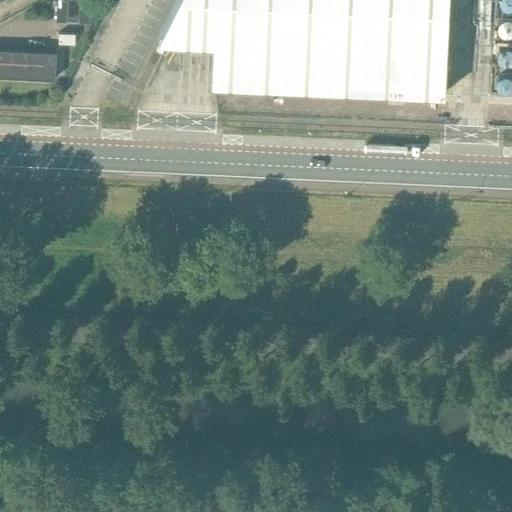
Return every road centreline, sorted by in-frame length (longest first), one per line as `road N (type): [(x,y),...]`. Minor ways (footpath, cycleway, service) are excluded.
road 1 (tertiary): [(0,154),(511,178)]
road 2 (residential): [(511,352),(0,328)]
